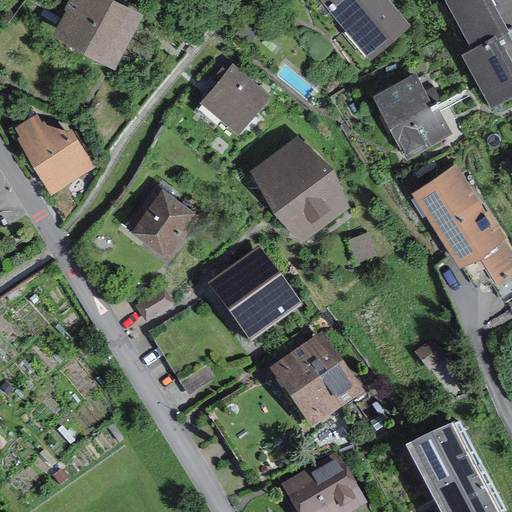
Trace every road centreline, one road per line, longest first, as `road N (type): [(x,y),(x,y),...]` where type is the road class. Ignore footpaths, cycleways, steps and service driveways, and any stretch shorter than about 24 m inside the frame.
road 1 (residential): [(221,511),(0,152)]
road 2 (residential): [(511,422),(456,286)]
